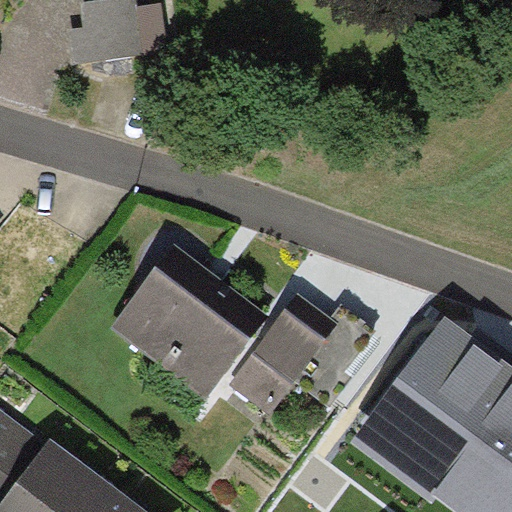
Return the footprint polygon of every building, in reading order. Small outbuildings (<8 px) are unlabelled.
[(136,0),(108,0),(81,4),(84,29),(70,31),(74,66),(144,57),(137,7),(136,0)] [(137,7),(144,57),(170,53),(164,4),(137,7)] [(214,276),(174,246),(112,329),(207,401),(225,377),(232,382),(277,323),(214,276)] [(298,296),(277,323),(232,382),(229,386),(269,416),(338,326),(298,296)] [(511,511),(511,358),(450,313),(355,441),(451,511),(511,511)] [(0,511),(49,445),(0,408),(0,511)] [(142,511),(53,442),(49,445),(0,511),(142,511)]
